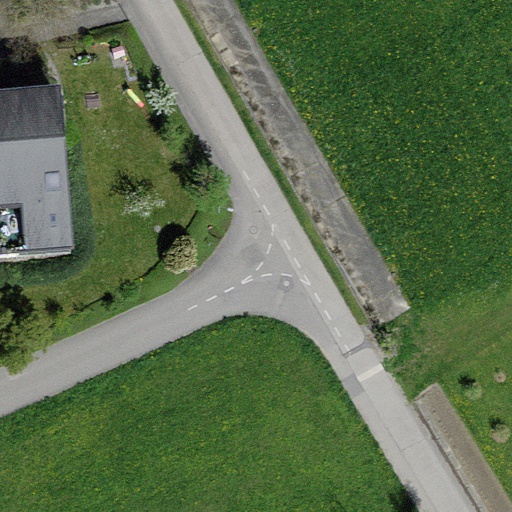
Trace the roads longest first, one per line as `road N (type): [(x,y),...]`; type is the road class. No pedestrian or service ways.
road 1 (residential): [(0,402),(296,267)]
road 2 (residential): [(149,0),(296,267)]
road 3 (residential): [(296,267),(442,511)]
